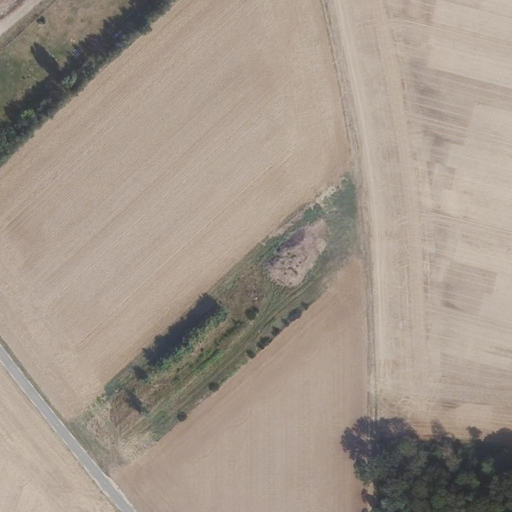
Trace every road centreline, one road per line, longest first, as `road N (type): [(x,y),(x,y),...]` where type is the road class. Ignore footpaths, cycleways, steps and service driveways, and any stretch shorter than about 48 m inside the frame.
road 1 (track): [(328,0),(369,205),(377,322),(371,511)]
road 2 (unclassified): [(134,511),(0,338)]
